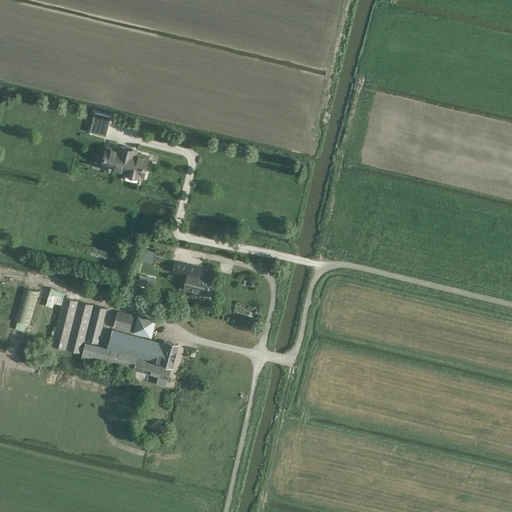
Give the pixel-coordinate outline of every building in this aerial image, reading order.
[(106,135),(110,116),(95,112),(90,131),(106,135)] [(146,176),(150,156),(138,153),(138,150),(123,146),(122,150),(109,146),(104,166),(127,172),(127,173),(143,177),(143,176),(146,176)] [(146,248),(144,259),(152,261),(155,250),(146,248)] [(184,288),(208,294),(212,277),(188,272),(184,288)] [(139,274),(136,286),(147,289),(148,284),(150,285),(152,278),(150,277),(139,274)] [(39,291),(24,287),(14,320),(30,325),(39,291)] [(51,287),(46,300),(61,304),(64,291),(51,287)] [(119,292),(102,288),(100,297),(118,301),(119,292)] [(69,298),(63,297),(52,344),(57,346),(56,348),(58,349),(59,346),(66,348),(78,301),(71,299),(72,297),(69,296),(69,298)] [(134,371),(134,368),(137,358),(138,356),(107,347),(85,342),(93,304),(79,301),(67,348),(82,352),(81,358),(134,371)] [(107,308),(94,305),(86,340),(98,343),(107,308)] [(113,328),(129,332),(134,315),(118,311),(113,328)] [(133,333),(152,337),(156,319),(138,314),(133,333)] [(170,368),(161,365),(162,363),(172,366),(178,344),(167,341),(167,343),(113,329),(107,347),(138,356),(137,358),(134,368),(158,375),(156,383),(166,386),(168,378),(167,378),(170,368)]
